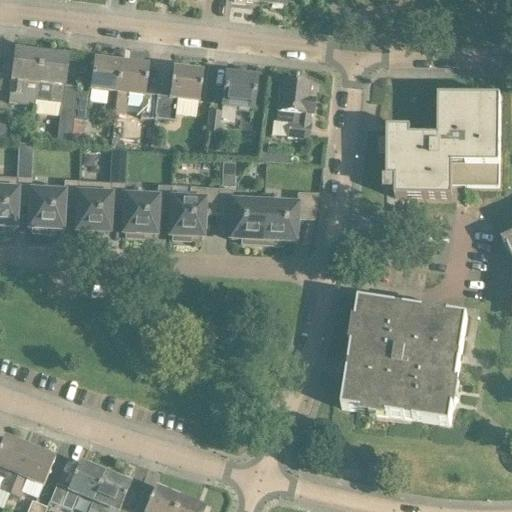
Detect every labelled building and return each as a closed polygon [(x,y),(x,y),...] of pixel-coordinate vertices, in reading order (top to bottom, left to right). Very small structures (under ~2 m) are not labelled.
[(260,0),(260,7),(285,10),(286,0),(260,0)] [(35,105),(40,57),(13,54),(9,85),(11,85),(8,107),(34,109),(35,105)] [(73,123),(76,95),(77,90),(64,89),(68,60),(40,57),(35,105),(60,107),(59,120),(57,143),(60,143),(59,149),(69,150),(73,123)] [(114,116),(120,66),(92,63),(89,95),(106,97),(106,101),(104,115),(114,116)] [(125,103),(125,99),(142,101),(143,101),(144,99),(147,70),(120,66),(114,116),(125,118),(127,104),(125,103)] [(168,102),(156,100),(153,121),(173,124),(176,104),(198,107),(201,76),(171,72),(168,102)] [(225,79),(222,99),(221,109),(223,109),(222,116),(208,114),(206,135),(220,137),(221,127),(234,128),(236,114),(237,114),(237,115),(248,116),(247,115),(251,115),(255,82),(225,79)] [(280,85),(276,126),(289,127),(288,142),(308,144),(310,129),(309,129),(310,120),(311,120),(313,104),(307,104),(308,89),(280,85)] [(86,125),(89,97),(76,95),(73,123),(85,125),(86,125)] [(140,120),(153,121),(156,100),(144,99),(143,101),(142,101),(140,120)] [(499,190),(500,105),(500,100),(438,100),(438,136),(425,135),(425,139),(387,139),(387,182),(395,182),(395,201),(452,202),(452,175),(465,176),(465,190),(499,190)] [(73,123),(69,150),(82,151),(85,125),(73,123)] [(31,161),(32,148),(18,147),(17,160),(31,161)] [(110,166),(125,167),(126,155),(110,154),(110,166)] [(288,156),(259,154),(259,165),(288,166),(288,156)] [(234,166),(222,166),(221,178),(233,179),(234,166)] [(15,208),(29,209),(30,194),(31,194),(31,183),(0,181),(0,235),(1,235),(1,231),(14,231),(15,208)] [(76,212),(77,185),(61,184),(60,196),(31,194),(30,194),(29,209),(28,232),(32,232),(32,237),(48,238),(48,233),(61,234),(62,211),(76,212)] [(77,185),(76,212),(75,235),(79,235),(79,239),(95,240),(95,236),(108,236),(109,213),(123,214),(123,199),(124,199),(125,188),(77,185)] [(156,216),(169,217),(170,201),(171,201),(172,191),(158,190),(157,201),(124,199),(123,199),(123,214),(121,237),(126,237),(126,242),(142,243),(142,238),(155,239),(156,216)] [(189,202),(171,201),(170,201),(169,217),(168,240),(173,240),(172,244),(189,245),(189,241),(202,241),(203,218),(217,219),(218,193),(190,191),(189,202)] [(241,248),(260,249),(263,206),(232,205),(232,194),(218,193),(217,219),(230,220),(229,243),(242,244),(241,248)] [(314,225),(317,200),(317,198),(294,197),(293,208),(263,206),(260,249),(281,250),(282,246),(294,246),(296,223),(307,224),(307,225),(314,225)] [(439,317),(439,314),(432,313),(431,316),(358,304),(355,324),(361,324),(357,349),(351,348),(349,366),(344,365),(342,364),(338,375),(347,376),(341,413),(361,416),(361,410),(386,414),(386,419),(450,430),(453,410),(447,409),(451,384),(457,385),(467,321),(439,317)] [(9,498),(28,451),(3,441),(0,447),(0,481),(3,483),(0,490),(0,493),(9,498)] [(28,451),(9,498),(19,502),(21,495),(20,495),(25,483),(42,490),(54,462),(28,451)] [(92,506),(104,477),(78,466),(67,492),(56,488),(49,505),(67,511),(71,511),(77,500),(92,506)] [(105,511),(118,511),(129,487),(104,477),(92,506),(105,511)] [(174,511),(179,501),(154,490),(144,511),(174,511)] [(179,501),(174,511),(204,511),(205,511),(179,501)]
